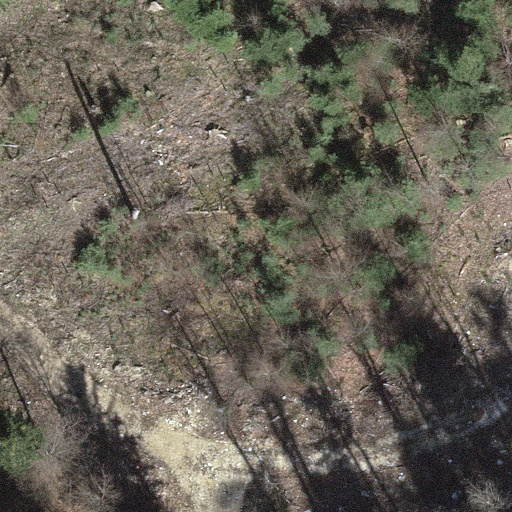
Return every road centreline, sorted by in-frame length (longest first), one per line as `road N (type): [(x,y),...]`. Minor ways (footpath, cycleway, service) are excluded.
road 1 (track): [(511,390),(370,442),(197,463)]
road 2 (track): [(0,316),(197,463),(224,511)]
